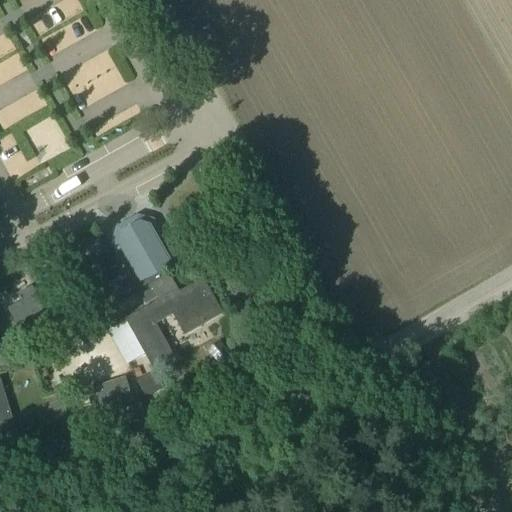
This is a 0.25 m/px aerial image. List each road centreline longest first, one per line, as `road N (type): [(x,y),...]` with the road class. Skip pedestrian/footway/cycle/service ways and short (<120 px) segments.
road 1 (unclassified): [(511,273),(382,346),(223,108)]
road 2 (track): [(83,511),(382,346)]
road 3 (track): [(475,511),(382,346)]
road 4 (track): [(159,0),(223,108)]
